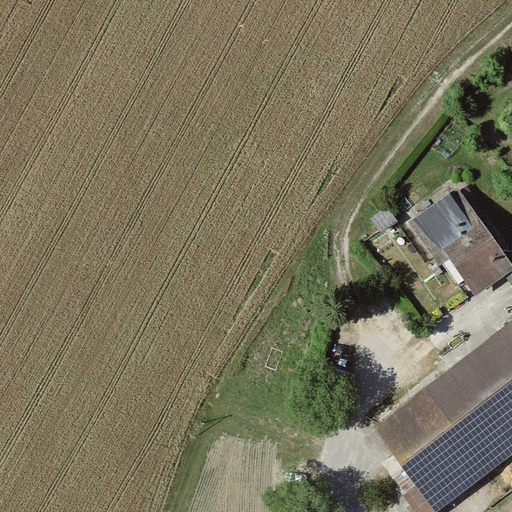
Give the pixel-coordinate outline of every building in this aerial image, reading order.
[(467,284),(504,259),(476,219),(483,214),(463,186),(413,221),(439,259),(446,254),(467,284)] [(401,219),(392,205),(377,215),(386,228),(401,219)] [(511,264),(503,271),(511,284),(511,264)] [(511,323),(442,376),(374,426),(407,469),(428,497),(437,510),(511,454),(511,323)] [(393,479),(414,507),(428,497),(407,469),(393,479)] [(417,511),(434,511),(437,510),(428,497),(414,507),(417,511)]
